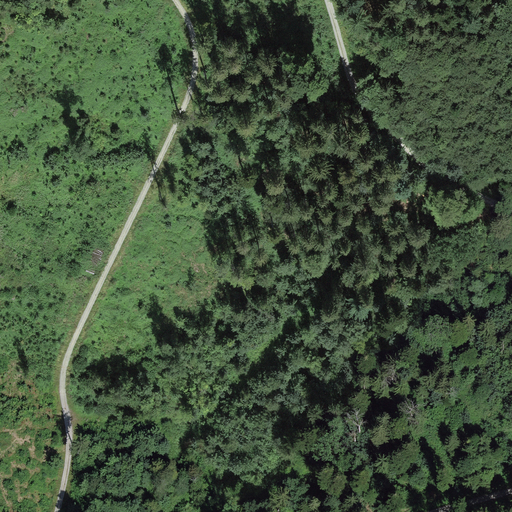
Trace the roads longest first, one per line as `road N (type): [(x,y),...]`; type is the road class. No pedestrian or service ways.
road 1 (track): [(56,511),(69,458),(66,358),(193,75),(188,21),(173,0)]
road 2 (track): [(511,211),(422,162),(374,116),(349,71),(328,0)]
